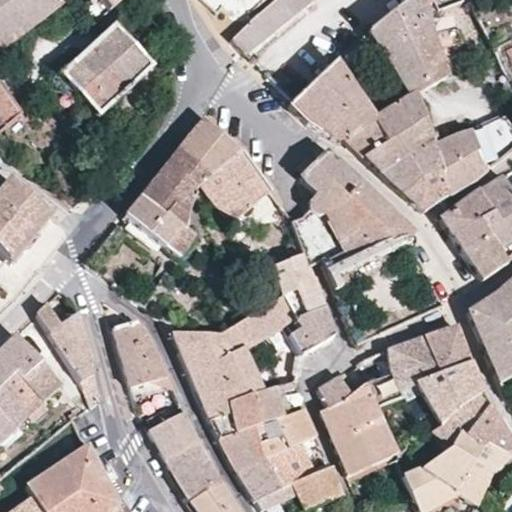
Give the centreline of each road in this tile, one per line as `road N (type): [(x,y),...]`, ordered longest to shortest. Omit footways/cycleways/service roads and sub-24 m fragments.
road 1 (residential): [(86,236),(162,143),(195,88),(192,32),(174,0)]
road 2 (residential): [(61,267),(131,452),(167,511)]
